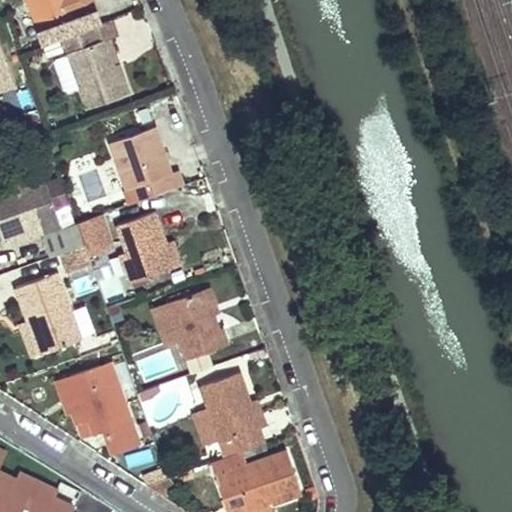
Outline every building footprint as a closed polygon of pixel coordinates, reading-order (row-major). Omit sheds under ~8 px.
[(60,5),(65,17),(92,6),(89,0),(39,0),(44,12),(60,5)] [(108,22),(116,20),(111,4),(91,10),(93,17),(96,26),(104,24),(108,22)] [(61,20),(84,91),(126,78),(117,49),(112,50),(104,24),(96,26),(93,17),(91,10),(61,20)] [(0,69),(1,70),(14,62),(0,21),(0,69)] [(108,22),(104,24),(112,50),(117,49),(108,22)] [(143,163),(148,177),(174,169),(169,156),(163,158),(147,108),(103,123),(119,172),(143,163)] [(0,178),(0,218),(47,202),(29,151),(2,160),(7,176),(0,178)] [(109,233),(120,265),(165,250),(156,225),(146,192),(108,205),(116,231),(109,233)] [(103,225),(93,195),(67,204),(74,224),(77,234),(103,225)] [(32,215),(38,236),(49,233),(74,224),(67,204),(32,215)] [(156,225),(165,250),(170,248),(162,223),(156,225)] [(74,224),(49,233),(55,252),(80,244),(77,234),(74,224)] [(79,338),(57,271),(15,284),(26,317),(19,319),(30,354),(79,338)] [(203,274),(199,275),(207,301),(211,299),(203,274)] [(199,275),(160,287),(172,325),(181,354),(201,347),(197,334),(218,327),(213,311),(210,311),(207,301),(199,275)] [(172,325),(160,287),(148,291),(160,328),(172,325)] [(83,302),(72,306),(82,332),(94,328),(83,302)] [(99,365),(106,385),(117,381),(96,341),(99,365)] [(188,369),(211,363),(207,349),(184,356),(188,369)] [(40,361),(50,391),(72,409),(62,378),(40,361)] [(62,378),(72,409),(77,423),(89,419),(94,433),(103,430),(109,447),(115,450),(138,443),(117,381),(106,385),(99,365),(62,378)] [(225,458),(240,452),(265,442),(259,426),(251,402),(240,371),(199,385),(207,410),(217,438),(225,458)] [(251,402),(259,426),(266,424),(258,400),(251,402)] [(203,442),(217,438),(207,410),(193,414),(203,442)] [(0,511),(73,511),(82,492),(60,481),(58,487),(21,469),(17,476),(1,468),(8,450),(0,446),(0,511)] [(225,458),(212,463),(229,511),(248,511),(272,504),(303,492),(288,449),(245,465),(240,452),(225,458)] [(147,473),(158,492),(172,485),(161,465),(147,473)]
